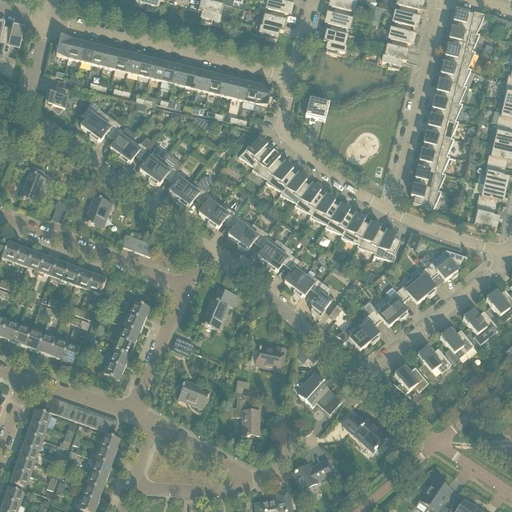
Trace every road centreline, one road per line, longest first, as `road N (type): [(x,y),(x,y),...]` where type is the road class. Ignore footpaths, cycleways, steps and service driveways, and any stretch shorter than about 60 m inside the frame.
road 1 (residential): [(202,239),(27,111),(48,20)]
road 2 (residential): [(292,79),(48,20)]
road 3 (residential): [(389,212),(442,0)]
road 4 (residential): [(362,379),(202,239)]
road 5 (residential): [(362,379),(510,252)]
road 6 (residential): [(183,284),(0,217)]
road 7 (residential): [(389,212),(289,140),(282,123),(292,79)]
road 8 (residential): [(133,411),(183,284)]
road 9 (residential): [(510,252),(389,212)]
